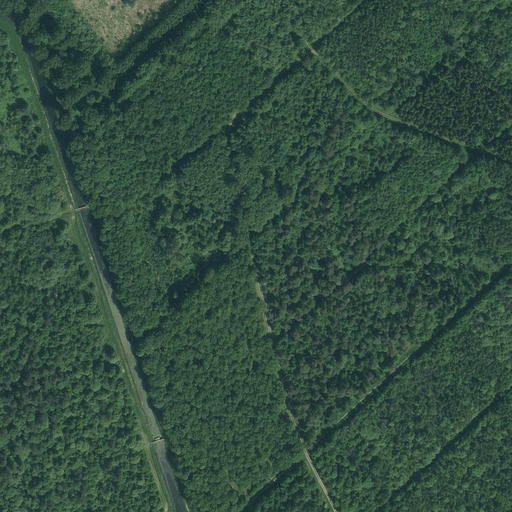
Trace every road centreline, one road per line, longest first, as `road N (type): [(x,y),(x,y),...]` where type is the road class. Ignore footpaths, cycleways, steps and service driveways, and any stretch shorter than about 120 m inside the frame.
road 1 (track): [(511,162),(383,117),(308,52),(228,122),(287,401),(335,511)]
road 2 (track): [(0,20),(20,50),(166,511)]
road 3 (track): [(271,342),(511,119)]
road 4 (track): [(0,231),(89,206),(125,206),(228,122)]
road 5 (track): [(501,393),(371,511)]
